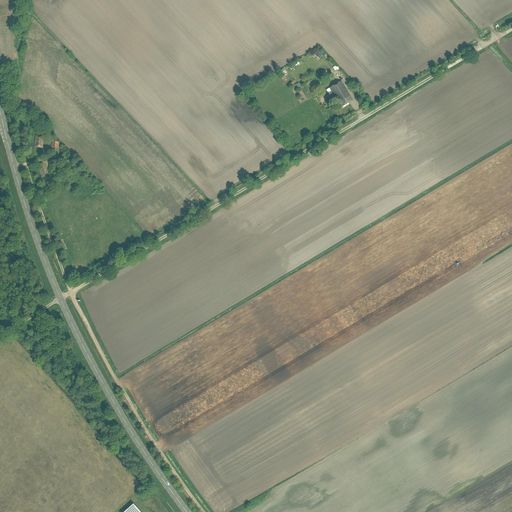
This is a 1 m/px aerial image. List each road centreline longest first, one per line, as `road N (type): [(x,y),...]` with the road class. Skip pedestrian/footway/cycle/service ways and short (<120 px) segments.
road 1 (track): [(72,291),(480,48)]
road 2 (primary): [(186,511),(114,402),(60,298),(0,113)]
road 3 (track): [(70,289),(22,145),(17,55),(26,0)]
road 4 (track): [(202,511),(118,384),(72,291)]
